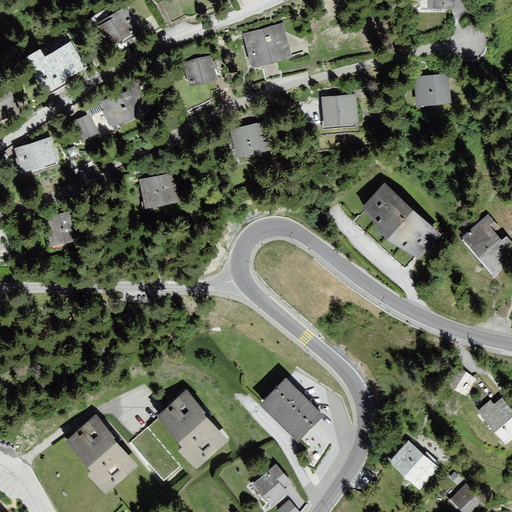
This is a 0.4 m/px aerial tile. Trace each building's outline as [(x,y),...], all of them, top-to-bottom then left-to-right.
[(126,6),(97,24),(111,47),(141,29),(126,6)] [(284,21),(243,32),(252,66),(293,55),(284,21)] [(43,46),(25,57),(46,94),(89,68),(72,40),(48,54),(43,46)] [(212,54),(184,62),(190,84),(218,77),(212,54)] [(450,72),(414,76),(418,105),(453,101),(450,72)] [(136,83),(98,101),(111,128),(149,110),(136,83)] [(356,93),(322,96),(326,125),(359,121),(356,93)] [(89,114),(73,121),(81,140),(98,132),(89,114)] [(264,120),(231,127),(237,156),(270,148),(264,120)] [(50,136),(16,147),(24,172),(58,161),(50,136)] [(180,170),(139,179),(146,207),(186,198),(180,170)] [(367,208),(423,257),(443,233),(393,185),(367,208)] [(77,209),(44,216),(51,246),(84,239),(77,209)] [(511,256),(481,217),(456,237),(489,279),(511,261),(511,256)] [(446,384),(462,395),(473,380),(457,368),(446,384)] [(285,377),(260,402),(298,439),(322,414),(285,377)] [(181,464),(190,474),(231,438),(188,391),(132,442),(165,479),(181,464)] [(475,413),(498,442),(511,431),(511,412),(498,394),(475,413)] [(95,415),(66,441),(109,490),(138,465),(95,415)] [(390,461),(420,487),(437,466),(408,441),(390,461)] [(253,483),(273,507),(289,493),(284,487),(291,481),(275,463),(253,483)] [(450,498),(464,511),(469,511),(482,501),(465,483),(450,498)] [(299,511),(289,499),(277,509),(279,511),(299,511)]
